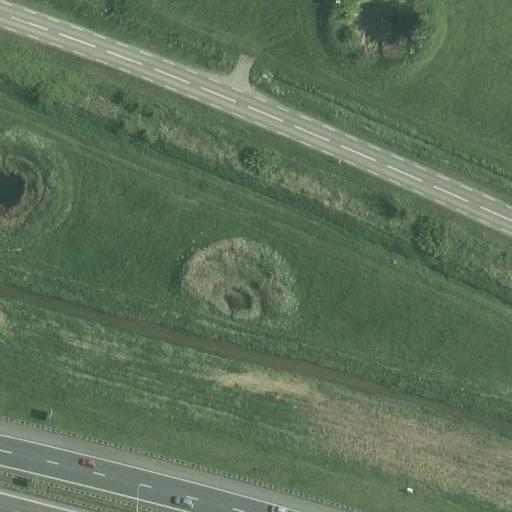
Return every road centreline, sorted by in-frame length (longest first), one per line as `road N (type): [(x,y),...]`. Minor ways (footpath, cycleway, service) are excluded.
road 1 (tertiary): [(511,223),(229,99),(0,14)]
road 2 (motorway): [(252,511),(0,449)]
